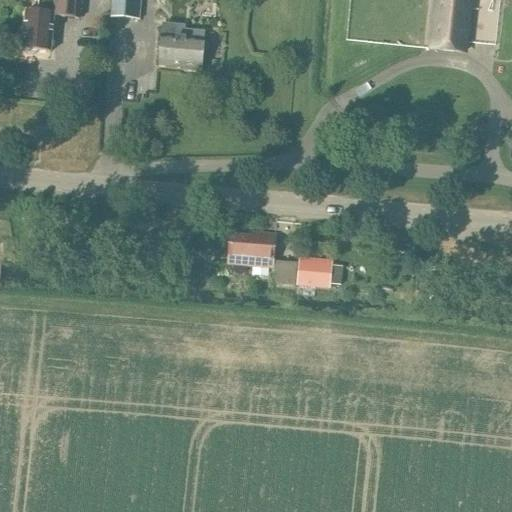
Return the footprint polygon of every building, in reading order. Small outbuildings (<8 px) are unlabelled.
[(37,0),(37,12),(25,11),(21,50),(23,51),(26,54),(34,55),(37,52),(50,53),(53,18),(78,20),(79,0),(37,0)] [(140,0),(111,0),(110,18),(139,21),(140,0)] [(469,0),(437,0),(432,49),(464,53),(469,0)] [(186,37),(163,35),(160,66),(190,68),(189,71),(203,72),(206,31),(186,29),(186,37)] [(249,237),(230,235),(227,267),(272,271),(275,235),(249,232),(249,237)] [(296,285),(296,288),(329,291),(331,262),(298,259),(297,271),(296,285)] [(274,263),(272,286),(294,288),(295,285),(296,285),(297,271),(296,271),(296,265),(274,263)]
